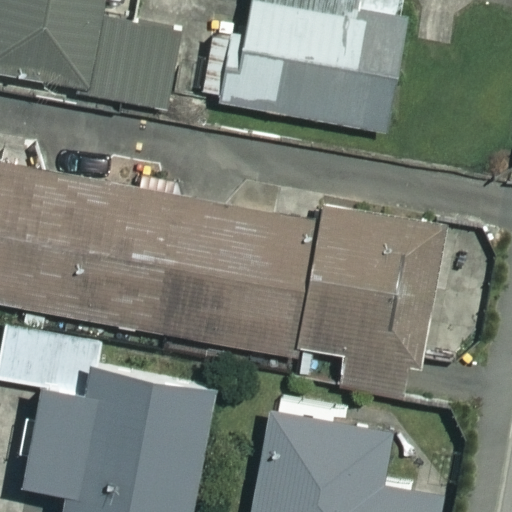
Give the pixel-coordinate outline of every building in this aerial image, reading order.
[(107,0),(0,0),(0,64),(171,104),(188,30),(105,11),(107,0)] [(216,25),(205,84),(380,118),(400,10),(349,0),(348,0),(238,0),(233,28),(216,25)] [(297,337),(339,345),(334,372),(406,385),(437,217),(317,195),(314,210),(0,151),(0,291),(295,347),(297,337)] [(99,334),(1,314),(0,320),(0,369),(35,376),(17,463),(58,471),(51,501),(104,511),(179,511),(209,365),(97,342),(99,334)] [(391,419),(267,395),(244,511),(431,511),(437,487),(380,476),(391,419)]
